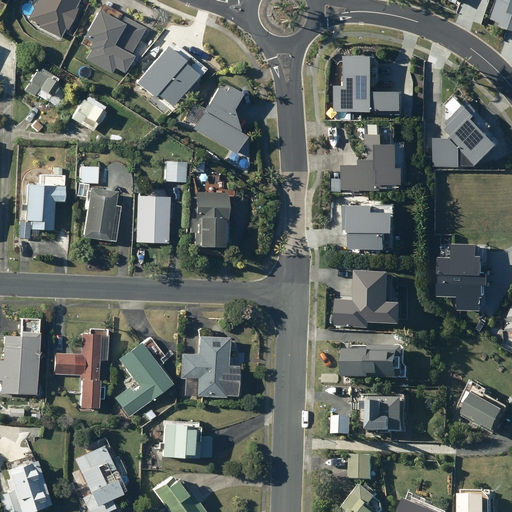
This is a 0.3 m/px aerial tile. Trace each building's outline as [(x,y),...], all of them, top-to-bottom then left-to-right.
[(37,28),(59,38),(63,28),(66,29),(75,9),(73,8),(76,0),(35,0),(27,20),(38,25),(37,28)] [(511,0),(496,0),(490,20),(499,23),(498,25),(511,30),(511,0)] [(81,59),(109,73),(111,68),(121,73),(143,27),(121,16),(117,22),(94,10),(80,39),(87,42),(84,48),(85,49),(81,59)] [(371,109),(399,110),(400,91),(371,89),(373,55),(344,54),(344,64),(341,64),(341,70),(343,70),(343,85),(335,85),(333,111),(346,111),(346,110),(371,112),(371,109)] [(60,84),(51,79),(53,75),(41,68),(39,71),(37,70),(25,90),(34,95),(35,93),(57,106),(64,95),(58,91),(55,97),(53,96),(60,84)] [(241,135),(234,116),(226,112),(239,89),(218,77),(189,129),(232,153),(241,135)] [(98,105),(99,103),(88,96),(86,99),(83,98),(71,117),(92,130),(103,114),(99,111),(102,108),(98,105)] [(451,120),(444,127),(444,137),(434,137),(432,165),(459,166),(459,165),(475,165),(478,169),(501,148),(473,116),(474,115),(464,104),(449,117),(451,120)] [(37,121),(32,126),(37,131),(42,126),(37,121)] [(404,143),(396,143),(397,125),(366,124),(366,132),(364,132),(363,149),(365,149),(365,158),(357,157),(356,164),(341,163),(340,188),(352,189),(352,191),(361,191),(361,189),(376,190),(376,184),(402,185),(403,167),(404,143)] [(165,181),(185,181),(186,162),(166,161),(165,181)] [(79,182),(98,183),(98,167),(79,167),(79,182)] [(31,221),(31,228),(52,229),(54,201),(63,201),(64,185),(54,184),(55,178),(40,177),(40,183),(27,183),(26,219),(42,219),(42,221),(31,221)] [(90,187),(83,236),(109,240),(117,191),(90,187)] [(194,232),(194,245),(224,245),(224,220),(227,220),(228,192),(196,191),(195,219),(190,218),(190,232),(194,232)] [(136,227),(135,241),(168,242),(169,196),(137,195),(136,222),(134,221),(134,227),(136,227)] [(372,204),(348,202),(347,230),(349,230),(348,240),(349,240),(349,247),(383,249),(384,229),(392,230),(393,210),(372,209),(372,204)] [(19,221),(19,237),(29,237),(30,221),(19,221)] [(478,244),(452,242),(451,256),(438,255),(436,295),(458,296),(458,308),(481,309),(482,294),(485,294),(486,271),(481,271),(482,255),(477,254),(478,244)] [(367,300),(368,319),(383,319),(382,299),(367,300)] [(399,315),(385,316),(385,326),(399,325),(399,315)] [(0,380),(1,380),(1,392),(36,393),(39,331),(21,330),(21,334),(4,333),(2,359),(0,359),(0,380)] [(53,373),(82,374),(80,406),(98,407),(100,378),(98,378),(100,333),(82,332),(81,351),(73,351),(73,353),(54,352),(53,373)] [(181,378),(198,379),(197,395),(226,397),(226,394),(238,395),(239,365),(228,365),(229,337),(200,336),(199,354),(182,353),(181,378)] [(140,342),(118,359),(140,387),(134,392),(129,386),(114,398),(128,417),(172,383),(140,342)] [(346,350),(345,377),(402,379),(402,378),(411,378),(411,367),(408,364),(409,348),(372,347),(372,351),(346,350)] [(471,392),(465,403),(471,406),(477,396),(471,392)] [(482,423),(481,425),(488,429),(490,426),(499,432),(511,412),(481,393),(468,414),(482,423)] [(405,432),(405,439),(413,439),(413,432),(406,432),(407,398),(371,396),(370,431),(405,432)] [(10,416),(23,416),(23,408),(10,408),(10,416)] [(146,416),(142,418),(144,421),(148,419),(149,420),(156,416),(152,409),(144,414),(146,416)] [(334,417),(333,434),(352,435),(353,418),(334,417)] [(159,448),(164,449),(163,456),(211,458),(212,437),(199,436),(200,426),(192,425),(192,428),(185,427),(185,424),(164,423),(163,442),(159,442),(159,448)] [(104,444),(74,458),(90,493),(82,497),(89,511),(105,511),(116,507),(111,498),(122,493),(121,491),(125,489),(116,469),(110,472),(109,471),(115,468),(104,444)] [(352,455),(351,478),(374,480),(375,456),(352,455)] [(11,492),(0,495),(0,500),(3,511),(24,511),(51,503),(37,460),(9,469),(12,478),(7,480),(11,492)] [(153,489),(170,511),(207,511),(191,491),(188,494),(172,474),(153,489)] [(366,486),(344,511),(382,511),(375,506),(381,499),(366,486)] [(490,511),(491,498),(463,496),(462,511),(490,511)] [(437,511),(408,500),(403,511),(437,511)]
